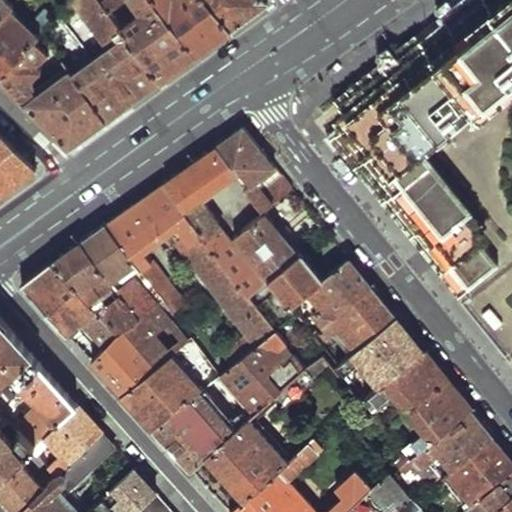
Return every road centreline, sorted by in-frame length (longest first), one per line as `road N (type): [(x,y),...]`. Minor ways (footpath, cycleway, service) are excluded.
road 1 (residential): [(245,75),(269,116),(511,414)]
road 2 (residential): [(0,282),(205,511)]
road 3 (primary): [(245,75),(82,189)]
